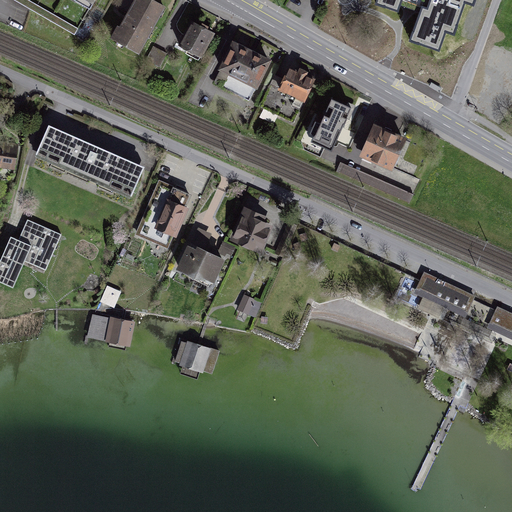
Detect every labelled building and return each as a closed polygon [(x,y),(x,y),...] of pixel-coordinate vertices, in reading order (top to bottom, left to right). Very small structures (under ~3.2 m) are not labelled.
[(102,0),(20,0),(76,32),(91,5),(97,9),(102,0)] [(150,0),(137,0),(114,41),(139,55),(166,9),(150,0)] [(345,0),(344,3),(372,14),(377,0),(386,0),(390,1),(390,0),(345,0)] [(444,31),(453,34),(468,0),(435,0),(428,16),(419,12),(408,36),(436,49),(444,31)] [(193,23),(177,51),(199,63),(215,35),(193,23)] [(233,45),(220,72),(257,90),(270,63),(233,45)] [(147,61),(161,66),(166,53),(152,48),(147,61)] [(288,70),(278,92),(307,106),(317,84),(288,70)] [(357,107),(330,96),(315,131),(342,142),(357,107)] [(377,122),(363,154),(400,170),(414,138),(377,122)] [(149,170),(53,127),(40,156),(136,199),(149,170)] [(0,167),(15,170),(20,146),(0,142),(0,167)] [(412,192),(341,161),(338,169),(408,200),(412,192)] [(188,196),(157,184),(138,235),(169,247),(188,196)] [(268,216),(250,209),(236,240),(266,253),(277,226),(266,221),(268,216)] [(22,240),(14,237),(0,269),(0,281),(17,289),(29,260),(49,269),(63,235),(30,222),(22,240)] [(214,236),(197,229),(180,269),(220,286),(231,260),(208,250),(214,236)] [(469,294),(427,273),(417,292),(467,317),(476,298),(469,294)] [(100,302),(114,308),(121,292),(107,286),(100,302)] [(263,302),(244,295),(238,310),(256,318),(263,302)] [(511,314),(504,311),(497,308),(488,328),(511,338),(511,314)] [(136,324),(91,315),(87,338),(131,347),(136,324)] [(219,351),(186,341),(178,364),(211,374),(219,351)]
